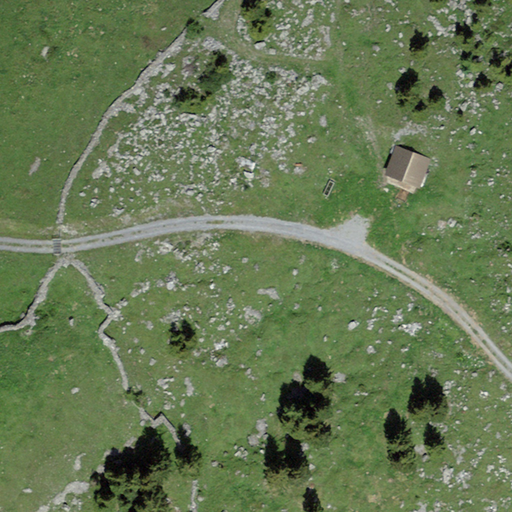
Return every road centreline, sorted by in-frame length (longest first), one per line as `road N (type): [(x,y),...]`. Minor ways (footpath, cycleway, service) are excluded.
road 1 (track): [(0,243),(55,248),(222,222),(314,234),(407,276),(450,307),(511,373)]
road 2 (track): [(337,241),(386,145),(355,100),(249,57),(266,0)]
